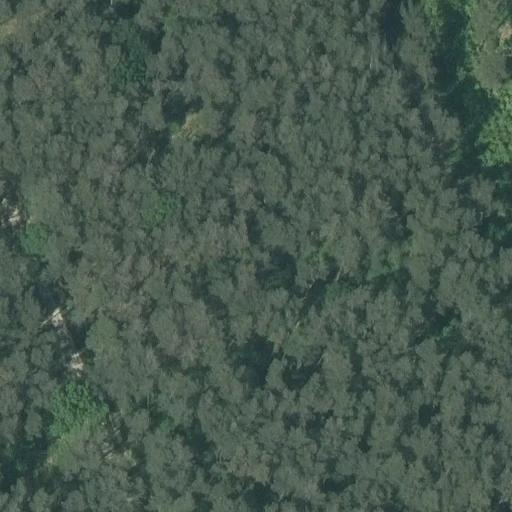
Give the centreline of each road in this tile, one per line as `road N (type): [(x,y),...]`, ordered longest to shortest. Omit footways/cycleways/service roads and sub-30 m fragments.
road 1 (track): [(0,220),(122,511)]
road 2 (unknown): [(0,263),(103,511)]
